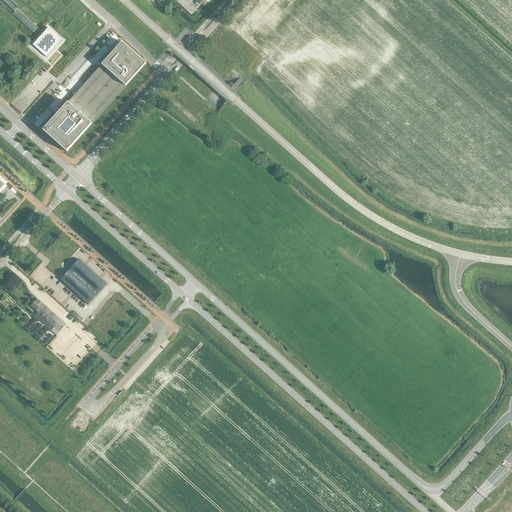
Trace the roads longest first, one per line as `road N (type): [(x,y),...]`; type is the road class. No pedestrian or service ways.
road 1 (secondary): [(511,414),(443,486),(429,490),(200,287)]
road 2 (secondary): [(190,298),(425,511)]
road 3 (unclassified): [(180,289),(85,402),(94,410),(190,298)]
road 4 (secondary): [(190,278),(77,177)]
road 5 (secondary): [(67,190),(180,289)]
road 6 (unclassified): [(19,125),(112,21)]
road 7 (tertiary): [(77,177),(158,88)]
